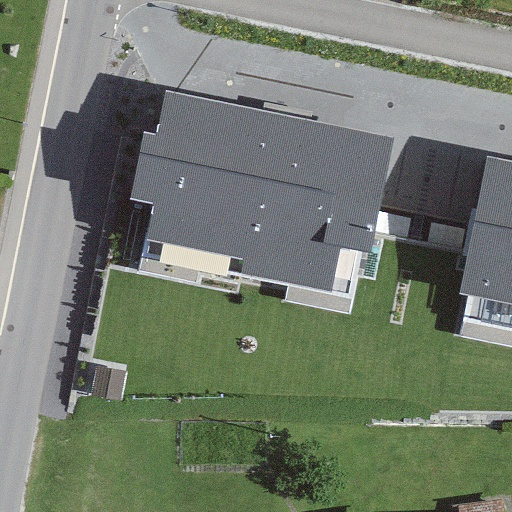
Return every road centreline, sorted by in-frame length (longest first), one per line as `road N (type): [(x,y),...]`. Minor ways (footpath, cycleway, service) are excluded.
road 1 (residential): [(95,0),(0,477)]
road 2 (residential): [(257,0),(511,51)]
